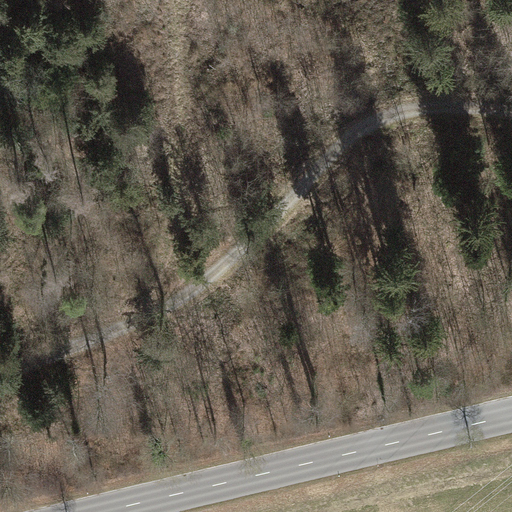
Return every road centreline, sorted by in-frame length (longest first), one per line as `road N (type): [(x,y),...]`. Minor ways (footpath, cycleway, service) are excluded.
road 1 (track): [(0,377),(164,312),(268,232),(339,147),(385,116),(441,109),(511,116)]
road 2 (tertiary): [(96,511),(511,417)]
